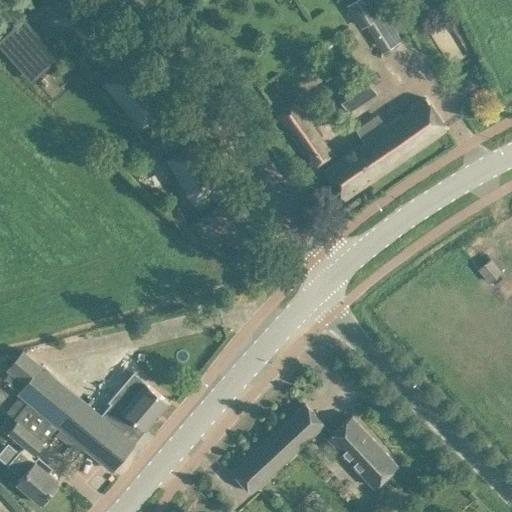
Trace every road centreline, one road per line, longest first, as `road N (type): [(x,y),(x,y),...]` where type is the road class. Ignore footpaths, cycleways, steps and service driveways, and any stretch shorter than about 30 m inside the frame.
road 1 (tertiary): [(318,289),(311,261),(198,91),(117,0)]
road 2 (secondary): [(118,511),(318,289)]
road 3 (unclassified): [(511,498),(333,314),(318,289)]
road 4 (secondary): [(318,289),(407,221),(511,158)]
